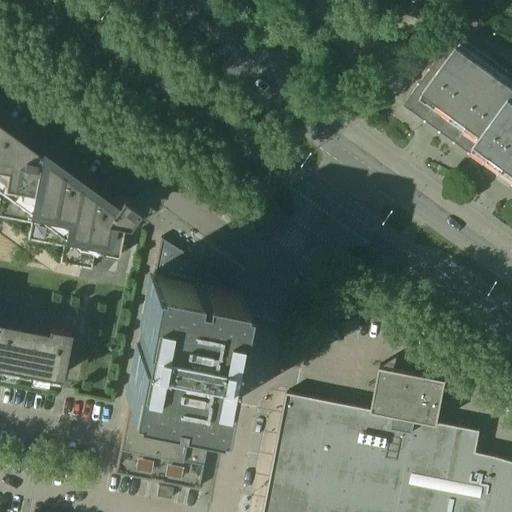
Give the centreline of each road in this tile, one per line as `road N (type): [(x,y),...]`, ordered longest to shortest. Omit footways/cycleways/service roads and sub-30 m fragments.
road 1 (residential): [(283,280),(0,75)]
road 2 (secondary): [(55,0),(319,192)]
road 3 (secondary): [(345,153),(134,0)]
road 4 (residential): [(221,511),(257,327),(283,280)]
road 5 (secondary): [(348,213),(511,328)]
road 6 (secondary): [(511,271),(379,177)]
